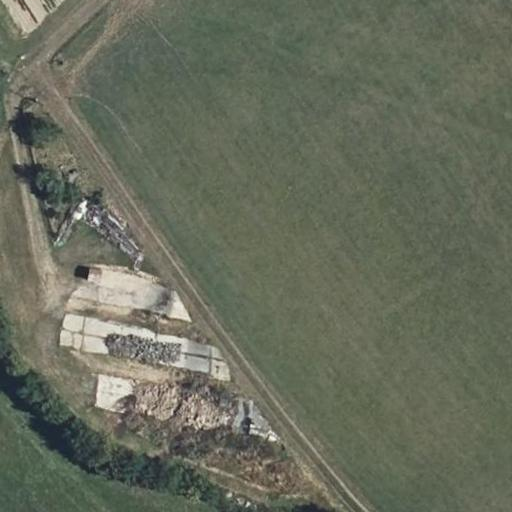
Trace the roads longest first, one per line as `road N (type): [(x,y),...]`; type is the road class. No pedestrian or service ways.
road 1 (track): [(0,65),(61,105),(357,511)]
road 2 (track): [(77,387),(41,351),(15,77),(102,0)]
